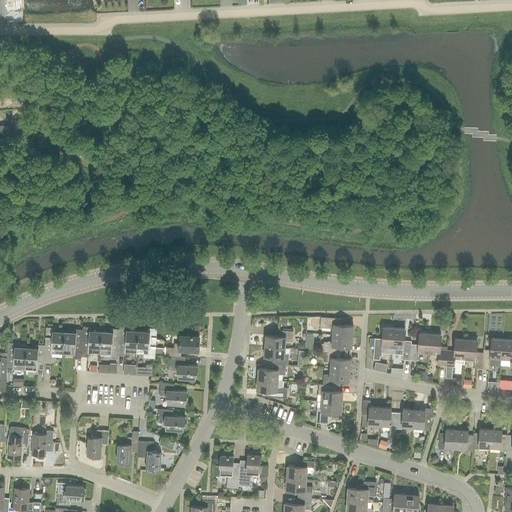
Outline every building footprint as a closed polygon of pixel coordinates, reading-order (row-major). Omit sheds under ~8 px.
[(333,328),(333,334),(353,336),(354,325),(342,324),(342,318),(321,317),(320,327),(333,328)] [(100,352),(102,331),(92,331),(92,327),(83,326),(83,329),(83,342),(89,342),(88,352),(100,352)] [(137,352),(138,331),(129,330),(129,326),(120,326),(120,327),(120,329),(119,341),(120,341),(126,342),(125,351),(137,352)] [(63,353),(65,332),(55,331),(55,327),(46,327),(45,345),(46,345),(44,360),(45,360),(51,361),(52,352),(63,353)] [(393,353),(394,328),(383,327),(383,338),(375,338),(374,359),(380,359),(380,356),(382,354),(383,352),(393,353)] [(112,357),(119,357),(119,344),(120,341),(119,341),(120,329),(111,328),(111,332),(102,331),(100,352),(112,353),(112,357)] [(148,332),(138,331),(137,352),(145,352),(145,357),(155,357),(155,358),(157,328),(148,328),(148,332)] [(405,328),(394,328),(393,353),(402,354),(402,359),(410,359),(411,344),(412,341),(404,340),(405,328)] [(83,329),(75,329),(74,333),(65,332),(63,353),(75,354),(76,344),(83,345),(83,342),(83,329)] [(266,335),(266,346),(285,347),(286,341),(293,341),(293,331),(278,330),(278,336),(266,335)] [(429,353),(430,333),(419,332),(419,344),(411,344),(410,359),(418,360),(419,352),(429,353)] [(314,334),(307,333),(306,349),(313,350),(314,334)] [(441,334),(430,333),(429,353),(439,354),(438,365),(446,365),(447,349),(448,346),(440,346),(441,334)] [(352,347),(353,336),(333,334),(332,341),(328,341),(324,341),(324,343),(321,343),(321,350),(340,352),(340,346),(352,347)] [(199,351),(200,336),(180,335),(180,343),(175,343),(174,347),(167,347),(166,355),(181,356),(182,350),(199,351)] [(465,364),(465,359),(466,339),(455,338),(455,350),(447,349),(446,365),(454,366),(455,363),(465,364)] [(484,352),(483,368),(491,369),(491,365),(501,366),(501,359),(503,339),(492,338),(491,350),(484,349),(484,352)] [(483,368),(484,352),(476,352),(477,340),(466,339),(465,359),(475,360),(474,367),(483,368)] [(511,339),(503,339),(501,359),(511,360),(511,367),(511,339)] [(25,368),(27,347),(17,347),(18,343),(9,342),(8,357),(7,372),(14,372),(14,368),(25,368)] [(46,345),(45,345),(37,344),(37,348),(27,347),(25,368),(37,369),(37,374),(44,374),(45,360),(44,360),(46,345)] [(285,354),(285,347),(266,346),(265,356),(277,357),(276,363),(286,364),(288,364),(289,354),(285,354)] [(339,358),(340,352),(321,350),(320,357),(324,357),(324,361),(331,361),(331,368),(350,369),(351,358),(339,358)] [(197,374),(198,365),(185,364),(185,357),(171,356),(171,370),(177,370),(177,373),(179,373),(179,378),(195,379),(196,374),(197,374)] [(285,374),(286,364),(276,363),(271,363),(271,369),(259,368),(258,379),(278,380),(278,374),(285,374)] [(99,364),(99,372),(108,372),(109,364),(99,364)] [(147,366),(147,367),(136,367),(136,371),(136,374),(149,375),(151,375),(152,375),(153,366),(147,366)] [(350,380),(350,369),(331,368),(330,374),(324,374),(323,384),(331,385),(337,385),(338,379),(350,380)] [(24,379),(15,378),(14,386),(24,386),(24,379)] [(288,387),(284,387),(284,381),(278,380),(258,379),(257,389),(269,390),(269,396),(281,397),(287,398),(288,387)] [(472,387),(472,380),(463,379),(463,387),(472,387)] [(500,382),(499,388),(511,389),(511,380),(500,380),(500,382)] [(499,389),(499,388),(500,382),(489,381),(489,387),(491,388),(491,389),(499,389)] [(187,400),(187,391),(173,390),(173,384),(161,383),(160,395),(167,395),(167,398),(168,398),(168,403),(185,404),(185,399),(187,400)] [(342,402),(343,391),(331,391),(331,385),(323,384),(319,384),(318,394),(318,400),(342,402)] [(341,413),(342,402),(318,400),(316,422),(329,423),(329,412),(341,413)] [(379,424),(381,407),(370,406),(370,400),(364,400),(362,426),(368,426),(368,424),(379,424)] [(396,428),(397,412),(391,412),(392,408),(381,407),(379,424),(390,425),(390,428),(396,428)] [(413,427),(414,409),(403,408),(403,412),(397,412),(396,428),(402,429),(402,426),(413,427)] [(433,417),(434,408),(425,408),(425,410),(414,409),(413,427),(424,427),(424,430),(430,430),(431,416),(433,417)] [(185,425),(185,416),(171,415),(171,409),(159,409),(158,421),(165,421),(165,424),(166,424),(166,429),(183,430),(183,425),(185,425)] [(28,444),(29,433),(29,428),(23,428),(23,427),(16,426),(16,427),(10,427),(9,435),(8,457),(21,458),(22,444),(28,444)] [(490,447),(491,429),(480,428),(480,432),(474,432),(474,435),(473,448),(479,449),(479,446),(490,447)] [(108,443),(109,430),(97,429),(97,436),(94,436),(94,438),(89,437),(87,454),(92,455),(92,456),(101,457),(102,442),(108,443)] [(456,447),(457,429),(446,429),(446,433),(440,433),(439,449),(445,449),(445,446),(456,447)] [(474,435),(468,434),(468,430),(457,429),(456,447),(467,448),(467,450),(473,451),(473,448),(474,435)] [(507,450),(508,434),(502,434),(502,430),(491,429),(490,447),(501,447),(501,450),(507,450)] [(53,442),(53,430),(47,430),(47,434),(34,433),(32,455),(37,455),(38,457),(39,458),(43,458),(44,457),(45,456),(46,456),(47,441),(53,442)] [(138,450),(138,440),(139,431),(133,431),(132,437),(127,436),(126,443),(123,443),(123,445),(118,445),(117,461),(122,462),(122,463),(131,464),(132,449),(138,450)] [(176,442),(161,437),(159,444),(173,449),(176,442)] [(161,469),(162,452),(157,452),(157,450),(154,450),(154,441),(138,440),(138,450),(138,455),(147,455),(146,470),(155,470),(156,469),(161,469)] [(261,466),(262,455),(255,455),(255,454),(248,454),(247,468),(240,467),(240,470),(239,480),(239,485),(250,485),(251,473),(259,473),(260,466),(261,466)] [(240,470),(233,470),(234,456),(227,455),(227,456),(220,455),(219,465),(215,464),(214,475),(220,476),(220,473),(228,474),(227,487),(239,488),(239,485),(239,480),(240,470)] [(431,458),(434,464),(440,461),(437,455),(431,458)] [(313,473),(314,467),(315,461),(301,460),(300,466),(288,465),(287,477),(306,479),(307,472),(313,473)] [(313,487),(306,486),(306,479),(287,477),(286,490),(298,491),(298,497),(312,498),(312,491),(313,487)] [(361,485),(361,488),(349,487),(348,500),(367,501),(368,494),(376,495),(377,483),(365,482),(365,485),(361,485)] [(84,500),(85,491),(83,491),(84,486),(67,485),(67,490),(65,490),(65,493),(60,492),(59,504),(69,505),(70,499),(84,500)] [(0,511),(8,511),(10,502),(4,501),(5,487),(0,486),(0,511)] [(40,511),(41,502),(29,501),(30,489),(16,488),(14,508),(24,508),(23,511),(40,511)] [(405,511),(407,495),(395,493),(394,499),(390,498),(389,505),(388,511),(405,511)] [(417,511),(419,496),(407,495),(405,511),(417,511)] [(311,505),(312,498),(298,497),(298,503),(285,503),(284,511),(303,511),(304,504),(311,505)] [(192,506),(191,511),(207,511),(208,511),(215,511),(215,500),(202,500),(202,506),(192,506)] [(366,511),(367,501),(348,500),(347,511),(349,511),(366,511)]
